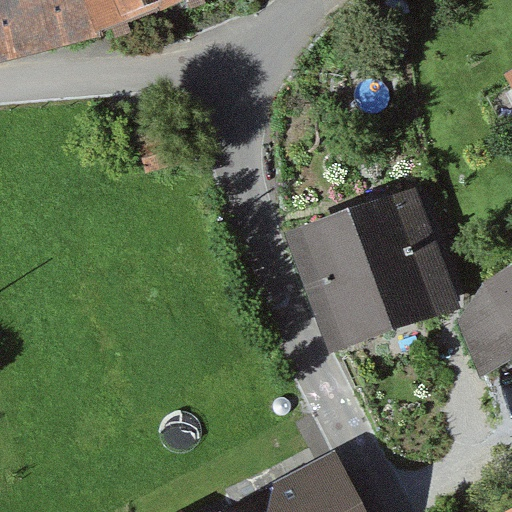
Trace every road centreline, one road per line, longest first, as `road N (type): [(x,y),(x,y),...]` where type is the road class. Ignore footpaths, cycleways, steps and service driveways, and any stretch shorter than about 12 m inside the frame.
road 1 (residential): [(396,511),(258,235),(239,109),(283,34),(322,0)]
road 2 (track): [(255,76),(212,65),(0,88)]
road 3 (unknown): [(383,485),(511,457)]
